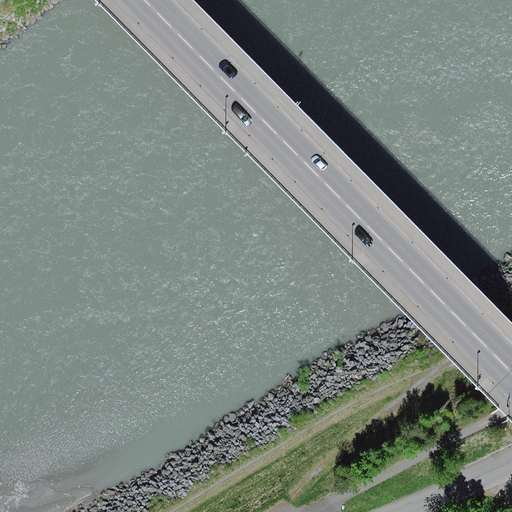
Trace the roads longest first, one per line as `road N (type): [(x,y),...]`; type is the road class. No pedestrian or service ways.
road 1 (track): [(177,511),(336,415),(511,326)]
road 2 (primary): [(511,373),(274,130)]
road 3 (track): [(277,511),(448,362)]
road 4 (secondary): [(274,130),(144,0)]
road 5 (unclassified): [(397,511),(511,461)]
